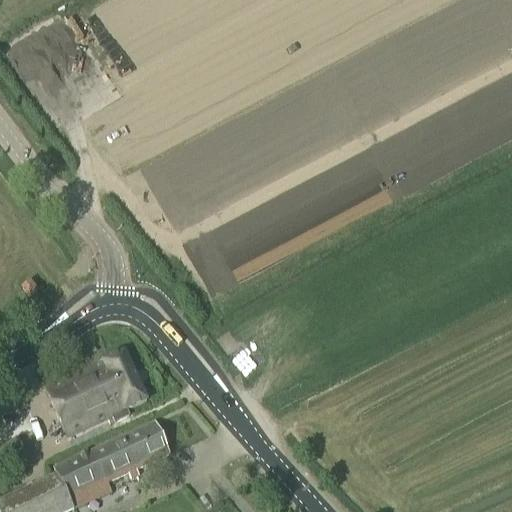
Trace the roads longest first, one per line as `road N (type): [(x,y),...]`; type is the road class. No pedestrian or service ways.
road 1 (secondary): [(318,511),(142,310),(115,303)]
road 2 (tertiary): [(115,303),(119,272),(108,245),(0,116)]
road 3 (secondary): [(0,363),(115,303)]
